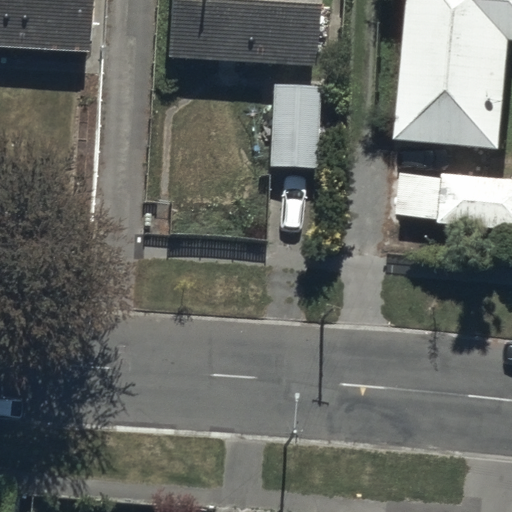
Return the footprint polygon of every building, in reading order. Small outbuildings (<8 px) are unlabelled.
[(0,0),(0,52),(88,59),(92,0),(0,0)] [(173,0),(167,62),(313,77),(320,0),(173,0)] [(511,0),(410,0),(397,148),(504,157),(511,60),(511,0)] [(324,87),(270,84),(264,176),(319,179),(324,87)] [(511,182),(403,178),(401,228),(511,232),(511,182)]
